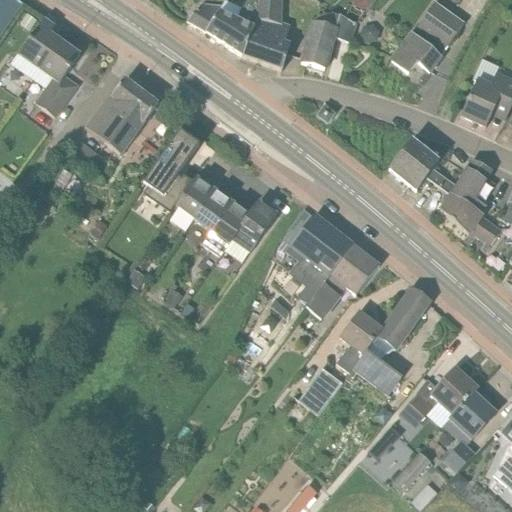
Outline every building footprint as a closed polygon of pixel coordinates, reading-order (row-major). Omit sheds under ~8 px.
[(11,0),(0,0),(0,36),(9,23),(21,6),(11,0)] [(201,5),(185,24),(205,36),(241,58),(252,31),(253,32),(257,21),(256,18),(258,0),(245,0),(241,10),(225,2),(222,8),(201,5)] [(307,0),(317,6),(320,0),(258,0),(256,18),(257,21),(253,32),(252,31),(241,58),(281,73),(288,54),(291,46),(283,43),(290,26),(280,23),(280,0),(307,0)] [(409,34),(388,61),(408,77),(417,66),(429,76),(441,60),(439,58),(464,27),(436,4),(411,35),(409,34)] [(335,31),(339,18),(324,14),(313,24),(312,25),(335,31)] [(25,16),(19,25),(29,32),(36,23),(36,22),(26,15),(25,16)] [(306,46),(300,66),(326,73),(335,41),(349,46),(356,27),(339,18),(335,31),(312,25),(306,46)] [(39,73),(60,44),(49,36),(54,29),(43,21),(18,57),(39,73)] [(63,79),(79,57),(60,44),(39,73),(50,80),(44,90),(45,91),(42,96),(62,109),(76,89),(63,79)] [(504,123),(511,106),(511,83),(495,76),(489,89),(476,83),(460,118),(485,130),(495,108),(507,114),(503,122),(504,123)] [(138,132),(145,123),(157,107),(124,82),(105,107),(138,132)] [(54,120),(62,109),(42,96),(35,106),(38,109),(54,120)] [(119,157),(138,132),(105,107),(86,133),(119,157)] [(323,109),(317,118),(327,125),(333,116),(323,109)] [(178,134),(142,186),(147,189),(142,197),(170,216),(176,208),(184,196),(186,193),(192,184),(185,179),(179,175),(187,163),(198,148),(180,135),(178,134)] [(410,143),(388,171),(388,172),(416,193),(426,180),(449,198),(450,197),(451,196),(452,194),(429,176),(432,172),(438,165),(410,143)] [(432,172),(429,176),(452,194),(451,196),(479,216),(484,209),(474,201),(476,198),(484,203),(494,186),(486,181),(490,174),(471,163),(465,173),(455,189),(432,172)] [(178,210),(169,223),(184,233),(193,221),(213,192),(195,180),(192,184),(186,193),(184,196),(176,208),(178,210)] [(211,233),(231,205),(213,192),(193,221),(211,233)] [(449,198),(439,212),(469,237),(469,236),(484,246),(480,251),(486,255),(490,249),(500,234),(480,220),(481,218),(479,216),(451,196),(450,197),(449,198)] [(511,204),(508,202),(499,221),(511,227),(511,204)] [(36,210),(42,215),(47,209),(41,204),(36,210)] [(231,242),(230,243),(249,256),(251,253),(256,246),(265,234),(276,217),(257,204),(248,217),(249,217),(238,233),(231,242)] [(202,246),(201,248),(218,260),(223,253),(228,247),(228,246),(230,243),(231,242),(238,233),(249,217),(248,217),(231,205),(211,233),(202,246)] [(277,261),(275,265),(279,268),(289,275),(305,287),(295,300),(307,309),(323,289),(329,281),(330,279),(353,250),(313,219),(312,219),(300,234),(290,248),(289,249),(284,255),(287,257),(286,258),(281,265),(277,261)] [(90,234),(90,236),(97,241),(98,240),(106,228),(98,223),(90,234)] [(353,250),(330,279),(344,290),(346,291),(355,298),(365,285),(378,269),(353,250)] [(185,271),(188,274),(201,256),(197,254),(185,271)] [(186,282),(184,280),(188,274),(184,271),(174,284),(179,287),(181,289),(186,282)] [(133,272),(126,284),(136,291),(144,279),(133,272)] [(307,309),(306,310),(322,323),(339,301),(337,299),(324,289),(323,289),(307,309)] [(155,297),(162,302),(167,295),(160,290),(155,297)] [(376,339),(366,352),(381,362),(395,352),(395,353),(429,305),(409,291),(380,332),(376,339)] [(172,292),(164,304),(173,310),(181,299),(172,292)] [(288,314),(275,303),(271,309),(283,319),(288,314)] [(180,316),(186,320),(193,310),(186,306),(180,316)] [(346,351),(335,367),(349,377),(351,373),(352,372),(362,358),(365,354),(366,352),(376,339),(380,332),(357,316),(339,342),(348,348),(350,350),(348,353),(346,351)] [(231,353),(225,361),(226,362),(232,366),(239,358),(238,357),(231,353)] [(352,372),(351,373),(356,376),(388,399),(402,379),(365,354),(362,358),(352,372)] [(320,371),(306,390),(328,406),(342,387),(320,371)] [(416,397),(399,416),(414,430),(437,405),(452,419),(473,395),(476,391),(454,371),(441,386),(436,390),(436,391),(435,392),(429,398),(424,404),(416,397)] [(460,445),(442,464),(455,476),(474,456),(466,448),(471,443),(482,430),(495,416),(473,395),(452,419),(449,422),(457,430),(450,437),(460,445)] [(509,443),(499,465),(511,477),(511,480),(506,488),(505,488),(506,489),(511,494),(511,422),(501,435),(509,443)] [(383,438),(377,444),(386,452),(392,446),(392,445),(384,437),(383,438)] [(419,455),(391,486),(401,495),(430,465),(419,455)] [(457,475),(448,485),(449,485),(459,494),(468,484),(457,475)] [(415,500),(410,505),(417,511),(420,511),(424,509),(415,500)] [(152,511),(155,510),(147,503),(142,509),(146,511),(152,511)]
